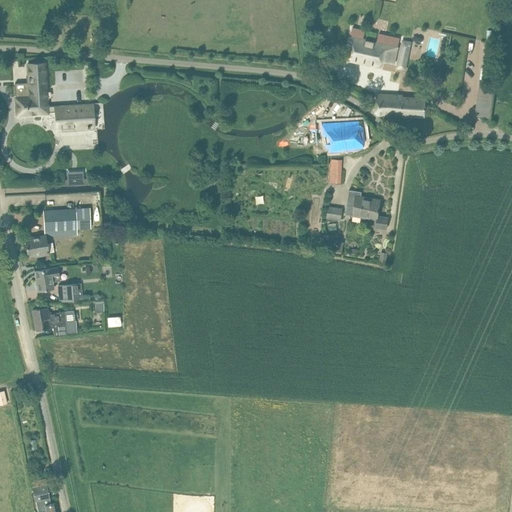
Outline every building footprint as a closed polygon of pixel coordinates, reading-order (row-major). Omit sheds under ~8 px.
[(399,39),(378,34),(377,41),(363,38),(365,31),(352,28),(347,49),(346,59),(378,66),(379,60),(394,63),(396,53),(399,39)] [(405,69),(408,53),(411,42),(402,41),(397,67),(405,69)] [(26,82),(15,83),(17,114),(47,113),(47,112),(47,105),(44,62),(27,63),(28,77),(26,77),(26,82)] [(425,98),(402,97),(401,96),(376,94),(376,111),(378,114),(424,116),(425,98)] [(61,104),(47,105),(47,112),(55,111),(56,128),(87,126),(87,127),(89,127),(89,126),(93,126),(93,107),(61,108),(61,105),(61,104)] [(333,123),(332,141),(337,141),(337,151),(367,150),(367,144),(371,144),(371,125),(333,123)] [(341,184),(342,160),(331,159),(330,183),(341,184)] [(367,202),(368,197),(356,195),(357,191),(349,190),(345,215),(365,219),(366,212),(369,213),(369,209),(367,209),(368,202),(367,202)] [(380,200),(368,197),(367,202),(368,202),(367,209),(369,209),(369,213),(366,212),(365,219),(375,221),(374,228),(385,229),(386,227),(388,217),(378,216),(380,200)] [(343,208),(328,206),(326,219),(341,221),(343,208)] [(89,208),(74,209),(43,211),(45,235),(45,237),(46,236),(76,235),(76,229),(91,228),(89,208)] [(48,254),(46,242),(46,236),(45,237),(45,235),(25,239),(28,256),(40,253),(40,255),(48,254)] [(334,240),(332,250),(342,252),(344,242),(334,240)] [(386,263),(388,253),(381,252),(379,261),(386,263)] [(58,267),(34,271),(34,272),(35,271),(37,284),(36,284),(38,291),(54,288),(52,282),(60,280),(58,267)] [(77,299),(77,284),(61,285),(62,300),(77,299)] [(103,298),(95,299),(95,304),(96,312),(104,312),(103,303),(103,298)] [(75,312),(63,313),(50,314),(49,312),(47,312),(46,303),(36,304),(37,309),(33,310),(36,330),(53,327),(54,336),(64,335),(66,335),(77,334),(75,312)] [(120,317),(107,318),(108,327),(121,326),(120,317)] [(49,498),(47,484),(45,478),(31,481),(32,487),(36,501),(49,498)] [(51,504),(49,498),(36,501),(38,511),(56,511),(54,503),(51,504)]
